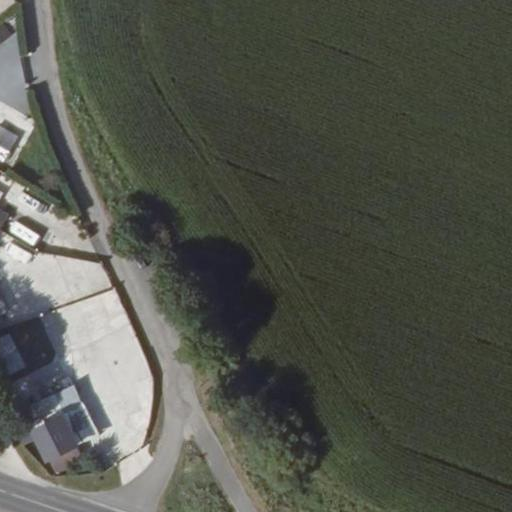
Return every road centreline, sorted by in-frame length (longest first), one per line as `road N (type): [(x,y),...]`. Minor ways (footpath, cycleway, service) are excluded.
road 1 (residential): [(178,395),(145,308),(60,144),(30,0)]
road 2 (unclassified): [(178,395),(250,511)]
road 3 (residential): [(138,511),(161,473),(178,395)]
